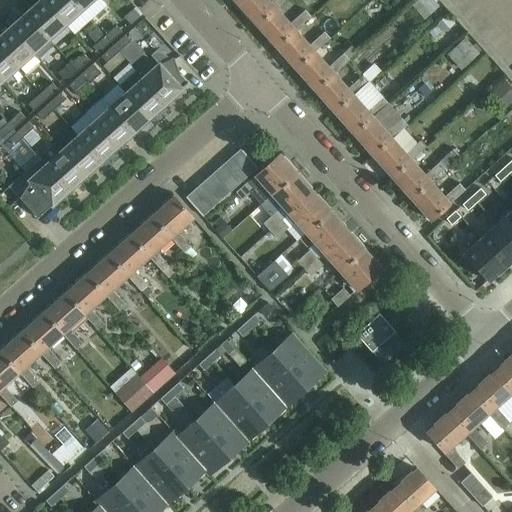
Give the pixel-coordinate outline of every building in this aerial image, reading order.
[(39,0),(25,13),(48,38),(64,23),(43,0),(39,0)] [(43,0),(64,23),(80,9),(72,0),(43,0)] [(72,0),(80,9),(90,0),(72,0)] [(275,8),(284,0),(271,0),(269,1),(268,0),(240,0),(237,3),(256,25),(275,8)] [(439,19),(447,8),(436,0),(434,0),(427,10),(439,19)] [(275,8),(256,25),(276,46),(295,30),(319,8),(313,1),(289,23),(275,8)] [(9,27),(32,52),(37,58),(53,44),(48,38),(25,13),(9,27)] [(151,24),(140,35),(147,43),(159,33),(151,24)] [(104,36),(109,42),(121,31),(116,25),(104,36)] [(0,35),(0,48),(16,67),(32,52),(9,27),(0,35)] [(295,30),(276,46),(295,68),(314,51),(330,38),(324,31),(308,45),(295,30)] [(113,45),(118,51),(130,41),(124,35),(113,45)] [(109,42),(104,36),(92,47),(97,53),(109,42)] [(118,51),(113,45),(101,56),(106,62),(118,51)] [(358,51),(352,45),(343,53),(349,59),(358,51)] [(473,45),(456,61),(471,76),(487,61),(473,45)] [(0,80),(16,67),(0,48),(0,80)] [(314,51),(295,68),(314,90),(333,73),(349,59),(343,53),(327,66),(314,51)] [(72,65),(77,71),(89,60),(84,54),(72,65)] [(143,77),(142,78),(164,103),(187,83),(187,82),(186,82),(178,73),(173,57),(159,64),(158,63),(156,65),(147,55),(134,67),(143,77)] [(72,65),(69,62),(57,73),(65,82),(77,71),(72,65)] [(375,63),(362,74),(368,81),(369,82),(382,71),(375,63)] [(92,64),(80,74),(86,80),(88,83),(100,72),(92,64)] [(125,92),(148,118),(164,103),(142,78),(135,71),(119,85),(125,92)] [(333,73),(314,90),(334,111),(352,95),(353,95),(368,81),(362,74),(347,88),(333,73)] [(86,80),(80,74),(68,85),(74,91),(86,80)] [(40,93),(45,99),(57,89),(52,83),(40,93)] [(48,103),(53,109),(65,98),(60,92),(48,103)] [(125,92),(109,107),(132,132),(148,118),(125,92)] [(40,93),(28,104),(33,110),(45,99),(40,93)] [(352,95),(334,111),(353,133),(388,103),(382,96),(366,110),(353,95),(352,95)] [(53,109),(48,103),(36,114),(42,120),(53,109)] [(388,103),(353,133),(372,155),(391,138),(407,124),(388,103)] [(132,132),(109,107),(93,121),(116,147),(132,132)] [(77,136),(100,161),(116,147),(93,121),(84,111),(68,126),(77,136)] [(7,122),(13,128),(25,118),(19,112),(7,122)] [(16,132),(21,138),(33,127),(28,121),(16,132)] [(7,122),(0,128),(0,138),(1,139),(13,128),(7,122)] [(21,138),(16,132),(4,143),(9,148),(21,138)] [(100,161),(77,136),(61,150),(84,175),(100,161)] [(410,160),(411,160),(426,146),(420,139),(405,153),(391,138),(372,155),(392,176),(410,160)] [(68,190),(84,175),(61,150),(53,141),(37,155),(38,157),(68,190)] [(257,167),(240,148),(230,156),(248,176),(257,167)] [(439,161),(445,167),(459,154),(453,148),(439,161)] [(279,153),(260,170),(254,175),(271,194),(296,172),(279,153)] [(239,184),(248,176),(230,156),(221,164),(239,184)] [(68,190),(38,157),(22,172),(29,180),(19,197),(37,217),(44,210),(68,190)] [(503,167),(508,173),(511,169),(511,158),(511,159),(503,167)] [(429,181),(445,167),(439,161),(424,175),(411,160),(410,160),(392,176),(410,198),(429,181)] [(212,172),(230,192),(239,184),(221,164),(212,172)] [(503,167),(494,175),(499,181),(508,173),(503,167)] [(203,180),(221,200),(230,192),(212,172),(203,180)] [(296,172),(271,194),(288,213),(313,191),(296,172)] [(194,188),(212,207),(221,200),(203,180),(194,188)] [(248,181),(235,192),(242,199),(254,188),(248,181)] [(429,181),(410,198),(431,220),(465,189),(459,182),(443,196),(429,181)] [(185,197),(202,216),(212,207),(194,188),(185,197)] [(485,194),(480,188),(471,196),(476,202),(485,194)] [(313,191),(288,213),(305,232),(330,210),(313,191)] [(170,236),(184,252),(190,246),(176,231),(192,216),(173,195),(151,215),(170,236)] [(471,196),(462,204),(467,210),(476,202),(471,196)] [(495,224),(511,242),(511,209),(495,224)] [(322,251),(347,229),(330,210),(305,232),(322,251)] [(455,210),(445,218),(451,224),(460,216),(455,210)] [(269,230),(282,219),(275,212),(262,223),(269,230)] [(148,255),(148,256),(162,271),(168,265),(155,250),(170,236),(151,215),(130,234),(148,255)] [(282,219),(269,230),(276,238),(288,226),(282,219)] [(511,242),(495,224),(479,238),(505,266),(511,260),(511,242)] [(339,270),(363,248),(347,229),(322,251),(339,270)] [(148,255),(130,234),(108,254),(127,275),(126,275),(140,290),(147,285),(133,269),(148,256),(148,255)] [(488,282),(505,266),(479,238),(462,253),(488,282)] [(363,248),(339,270),(356,290),(381,268),(363,248)] [(303,268),(316,257),(309,250),(296,261),(303,268)] [(127,275),(108,254),(86,273),(105,294),(119,310),(125,304),(111,288),(126,275),(127,275)] [(316,257),(303,268),(309,276),(322,264),(316,257)] [(274,260),(256,276),(270,292),(288,276),(274,260)] [(83,313),(83,314),(97,329),(104,323),(90,308),(105,294),(86,273),(65,292),(83,313)] [(337,306),(350,295),(343,288),(330,299),(337,306)] [(62,333),(75,349),(82,343),(68,327),(83,314),(83,313),(65,292),(43,312),(62,333)] [(166,316),(176,308),(167,298),(158,307),(166,316)] [(62,333),(43,312),(21,331),(40,352),(54,368),(60,362),(46,346),(62,333)] [(389,367),(393,364),(409,349),(393,331),(394,330),(378,313),(355,333),(371,351),(372,350),(388,368),(389,367)] [(254,314),(245,322),(250,328),(259,320),(254,314)] [(241,336),(250,328),(245,322),(236,330),(241,336)] [(0,350),(18,371),(32,387),(39,381),(25,366),(40,352),(21,331),(0,349),(0,350)] [(272,352),(304,388),(324,370),(292,334),(272,352)] [(212,362),(221,354),(216,348),(207,356),(212,362)] [(0,394),(10,406),(17,401),(3,385),(18,371),(0,350),(0,394)] [(253,369),(285,405),(304,388),(272,352),(253,369)] [(511,392),(510,393),(511,395),(511,354),(493,372),(511,392)] [(203,370),(212,362),(207,356),(198,364),(203,370)] [(234,386),(266,422),(285,405),(253,369),(234,386)] [(471,391),(489,411),(487,413),(502,429),(509,423),(494,406),(510,393),(511,392),(493,372),(471,391)] [(133,374),(112,394),(128,411),(149,391),(133,374)] [(178,382),(169,390),(174,396),(183,388),(178,382)] [(215,403),(246,439),(266,422),(234,386),(215,403)] [(160,398),(165,404),(174,396),(169,390),(160,398)] [(489,411),(471,391),(448,411),(466,431),(465,432),(479,449),(486,442),(472,426),(487,413),(489,411)] [(195,420),(227,456),(246,439),(215,403),(195,420)] [(465,432),(466,431),(448,411),(426,431),(443,450),(442,451),(457,468),(464,462),(450,446),(465,432)] [(130,424),(136,430),(145,422),(139,416),(130,424)] [(227,456),(195,420),(177,437),(173,432),(172,433),(208,473),(227,456)] [(121,432),(127,438),(136,430),(130,424),(121,432)] [(51,453),(64,468),(84,449),(64,426),(55,434),(63,443),(51,453)] [(172,433),(153,450),(185,485),(204,469),(208,473),(172,433)] [(0,437),(0,451),(9,443),(2,435),(0,437)] [(98,464),(107,456),(101,450),(92,458),(98,464)] [(134,467),(166,502),(185,485),(153,450),(134,467)] [(92,458),(83,466),(89,472),(98,464),(92,458)] [(115,484),(140,511),(155,511),(166,502),(134,467),(115,484)] [(411,508),(410,510),(412,511),(424,511),(417,503),(434,488),(416,468),(393,488),(411,508)] [(470,473),(460,482),(481,506),(492,496),(470,473)] [(59,498),(68,490),(63,484),(54,492),(59,498)] [(96,501),(105,511),(140,511),(115,484),(96,501)] [(374,511),(407,511),(410,510),(411,508),(393,488),(371,508),(374,511)] [(54,492),(45,500),(50,506),(59,498),(54,492)] [(92,511),(105,511),(96,501),(95,501),(99,506),(92,511)]
